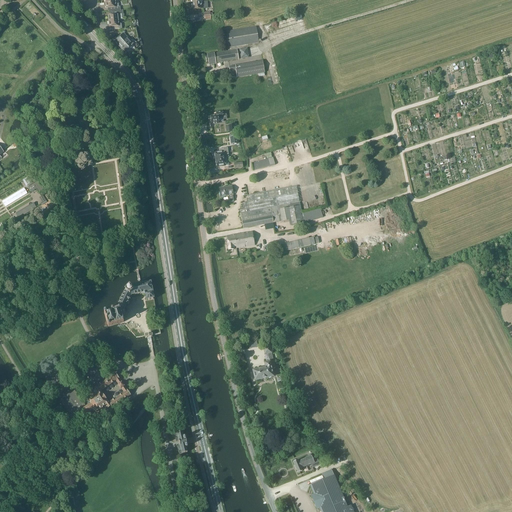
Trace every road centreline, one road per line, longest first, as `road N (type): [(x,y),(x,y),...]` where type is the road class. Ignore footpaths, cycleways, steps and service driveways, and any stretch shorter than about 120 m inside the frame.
road 1 (secondary): [(220,511),(184,361),(144,107),(133,80),(61,0)]
road 2 (tertiary): [(275,511),(236,399),(211,285),(174,0)]
road 3 (track): [(511,74),(392,112),(395,133),(198,183)]
road 4 (track): [(403,0),(277,40),(257,50),(256,59),(185,81)]
road 5 (track): [(352,210),(409,194),(399,151),(511,116)]
